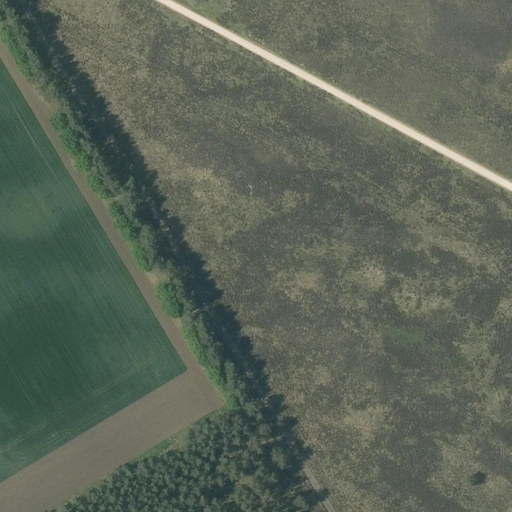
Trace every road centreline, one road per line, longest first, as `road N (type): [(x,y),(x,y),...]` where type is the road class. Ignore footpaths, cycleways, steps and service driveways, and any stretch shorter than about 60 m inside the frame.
road 1 (track): [(19,0),(331,511)]
road 2 (track): [(511,187),(163,0)]
